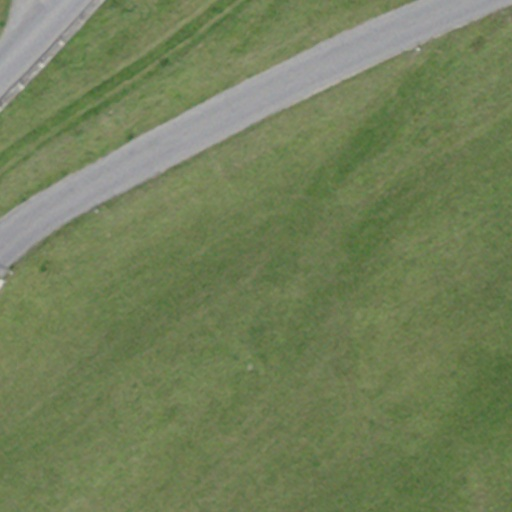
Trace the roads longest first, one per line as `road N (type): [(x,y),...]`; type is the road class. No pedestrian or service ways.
road 1 (unclassified): [(511,12),(162,173),(0,276)]
road 2 (track): [(269,0),(157,88),(0,192)]
road 3 (unclassified): [(0,108),(96,0)]
